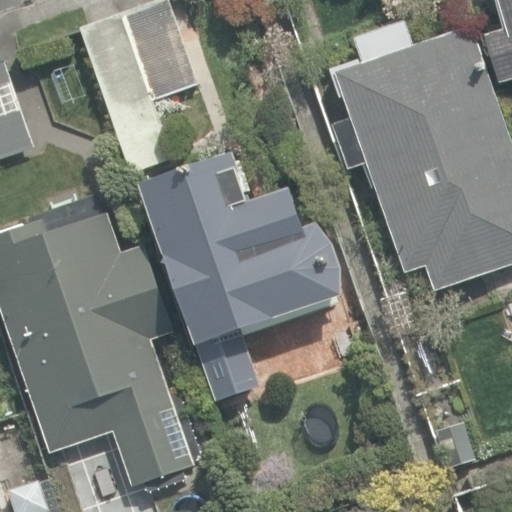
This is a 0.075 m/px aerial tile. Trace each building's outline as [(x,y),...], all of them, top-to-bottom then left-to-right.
[(161,99),(203,83),(171,0),(167,0),(129,15),(161,99)] [(511,0),(501,0),(510,29),(486,36),(500,84),(511,80),(511,0)] [(77,31),(129,175),(172,160),(121,15),(77,31)] [(426,264),(435,291),(511,264),(511,136),(474,26),(415,46),(407,21),(357,38),(365,62),(337,71),(353,118),(333,125),(348,171),(369,163),(406,271),(426,264)] [(142,184),(216,403),(259,387),(243,330),(343,299),(344,271),(334,243),(316,221),(304,223),(292,189),(250,203),(233,155),(142,184)] [(145,484),(148,492),(188,479),(185,471),(195,467),(192,458),(201,455),(181,394),(172,397),(153,340),(174,334),(145,248),(122,255),(108,213),(104,215),(97,195),(33,216),(35,224),(0,235),(0,309),(50,457),(114,435),(132,488),(145,484)] [(436,435),(446,467),(473,458),(462,426),(436,435)] [(257,507),(281,501),(272,467),(248,473),(257,507)] [(18,511),(51,511),(43,481),(12,489),(18,511)]
